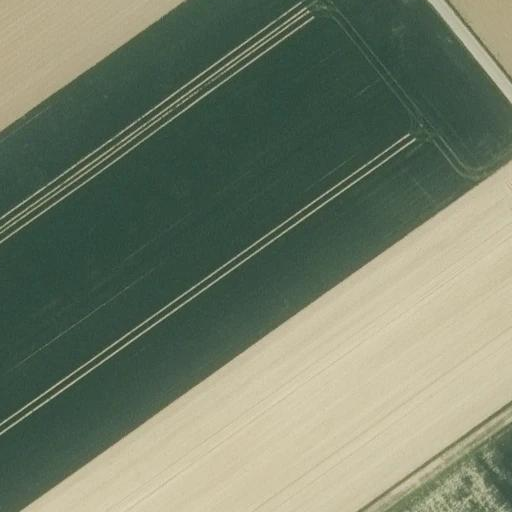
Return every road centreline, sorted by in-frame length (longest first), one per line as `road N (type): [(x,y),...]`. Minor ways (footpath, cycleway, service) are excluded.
road 1 (track): [(511,416),(379,511)]
road 2 (track): [(432,0),(511,99)]
